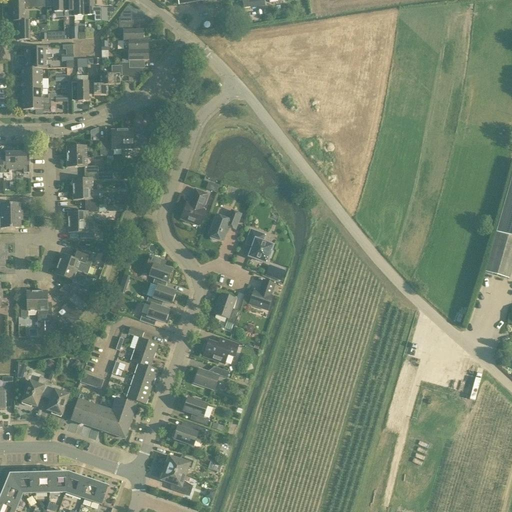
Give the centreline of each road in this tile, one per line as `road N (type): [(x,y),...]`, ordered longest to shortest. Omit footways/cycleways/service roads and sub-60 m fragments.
road 1 (unclassified): [(511,385),(401,286),(254,105)]
road 2 (residential): [(194,276),(166,238),(161,215),(196,123),(237,85)]
road 3 (residential): [(50,131),(143,96),(188,37)]
road 4 (residential): [(0,449),(53,448),(137,475)]
road 5 (residential): [(137,475),(182,342)]
